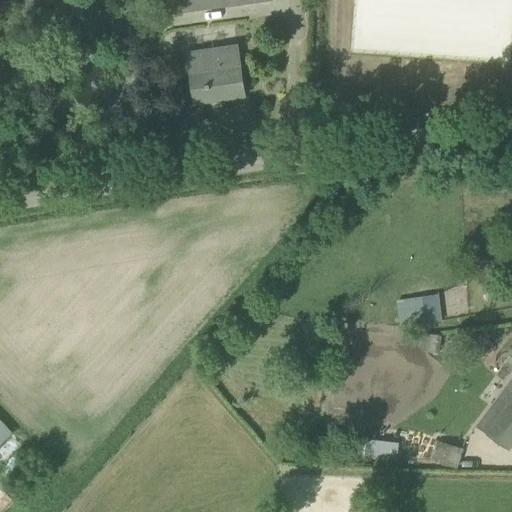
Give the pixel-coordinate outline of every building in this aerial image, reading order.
[(108,33),(96,2),(95,0),(68,0),(73,11),(84,42),(108,33)] [(273,0),(179,0),(181,13),(273,1),(273,0)] [(233,66),(231,48),(190,52),(188,56),(190,72),(190,73),(195,104),(244,96),(240,65),(233,66)] [(412,298),(397,300),(400,326),(415,324),(442,321),(439,301),(424,303),(423,302),(423,297),(412,298)] [(438,354),(440,336),(425,334),(422,352),(438,354)] [(509,450),(511,445),(511,379),(492,406),(501,413),(486,433),(509,450)] [(0,446),(12,435),(0,420),(0,446)] [(368,439),(366,454),(397,458),(399,443),(368,439)] [(437,441),(431,461),(457,470),(464,450),(437,441)]
